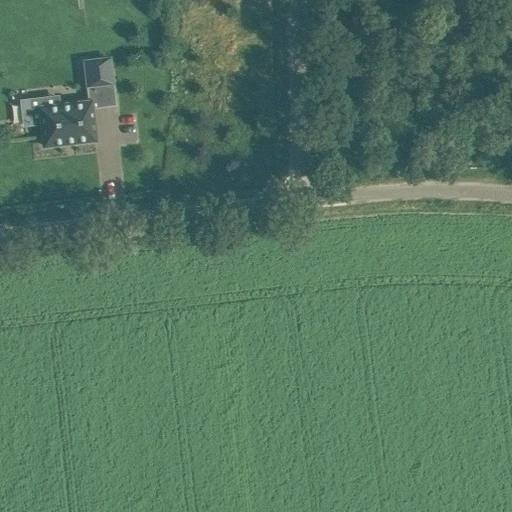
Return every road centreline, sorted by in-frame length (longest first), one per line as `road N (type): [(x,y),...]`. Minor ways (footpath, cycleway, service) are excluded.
road 1 (unclassified): [(0,234),(301,199)]
road 2 (unclassified): [(511,195),(301,199)]
road 3 (unclassified): [(301,199),(297,0)]
